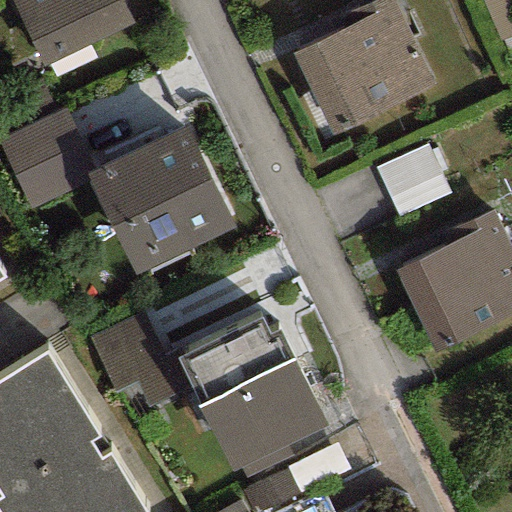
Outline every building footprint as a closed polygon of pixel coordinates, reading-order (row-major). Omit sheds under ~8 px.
[(9,0),(41,67),(134,24),(122,0),(9,0)] [(391,0),(377,0),(347,14),(353,25),(290,55),(328,136),(432,87),(391,0)] [(511,0),(483,0),(511,66),(511,0)] [(86,174),(92,171),(64,110),(0,139),(0,148),(29,209),(89,181),(86,174)] [(92,171),(86,174),(89,181),(133,275),(237,228),(190,126),(92,171)] [(447,186),(426,137),(374,161),(396,208),(447,186)] [(453,244),(396,271),(434,350),(511,313),(511,255),(491,210),(447,231),(453,244)] [(148,408),(189,389),(176,360),(173,361),(149,310),(87,339),(113,393),(136,382),(148,408)] [(260,317),(176,360),(189,389),(199,406),(196,408),(230,474),(326,425),(278,331),(270,336),(260,317)] [(46,353),(0,380),(0,496),(1,499),(0,499),(0,511),(142,511),(108,456),(101,461),(89,442),(98,437),(46,353)]
